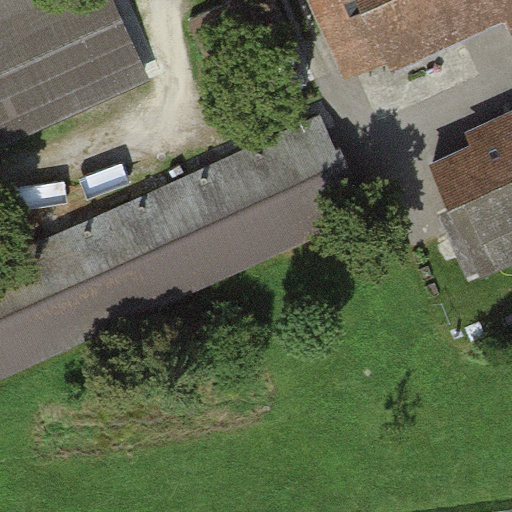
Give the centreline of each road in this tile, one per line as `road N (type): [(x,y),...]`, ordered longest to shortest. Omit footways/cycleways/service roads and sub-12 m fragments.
road 1 (unknown): [(187,126),(197,146),(220,158),(285,163),(427,126),(511,89)]
road 2 (unknown): [(187,126),(177,59),(182,0)]
